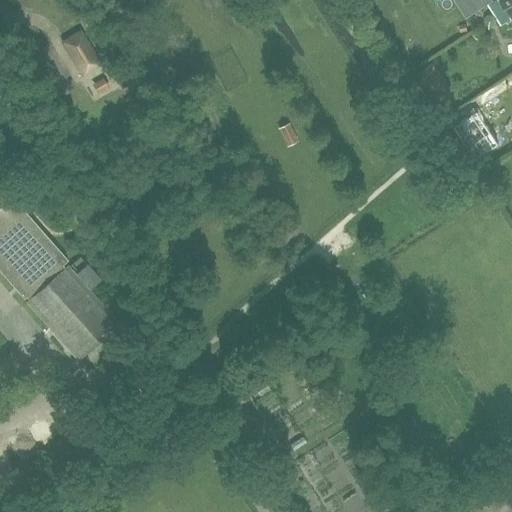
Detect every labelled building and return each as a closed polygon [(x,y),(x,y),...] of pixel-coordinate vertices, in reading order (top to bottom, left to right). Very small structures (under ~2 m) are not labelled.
[(475,14),(466,0),(454,0),(467,19),(475,14)] [(511,0),(501,0),(511,17),(511,0)] [(100,63),(82,32),(79,32),(62,42),(62,45),(80,76),(82,77),(101,65),(100,63)] [(477,111),(452,128),(474,161),(499,145),(477,111)] [(289,123),(278,129),(287,147),(298,141),(289,123)] [(8,200),(0,207),(0,273),(23,300),(25,298),(28,301),(26,303),(48,327),(76,360),(109,332),(117,324),(88,291),(75,277),(68,268),(67,267),(64,269),(62,266),(67,261),(30,219),(11,198),(8,200)]
